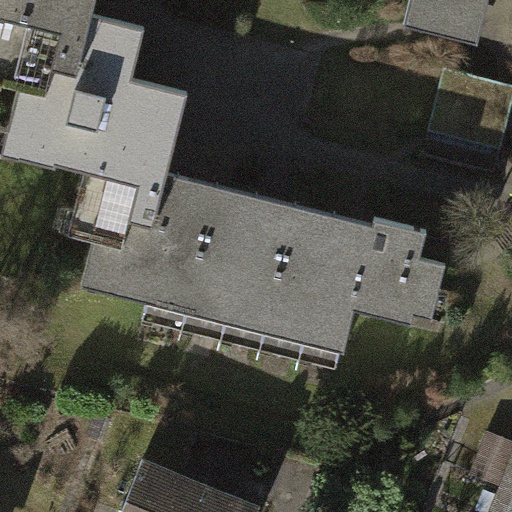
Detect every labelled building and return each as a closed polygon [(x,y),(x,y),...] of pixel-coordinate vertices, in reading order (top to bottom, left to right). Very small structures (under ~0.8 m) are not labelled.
[(0,0),(0,92),(18,97),(2,160),(75,179),(60,236),(91,244),(78,294),(347,362),(357,320),(414,335),(418,321),(437,326),(450,275),(422,268),(429,243),(377,230),(376,236),(171,184),(186,125),(192,102),(136,87),(149,35),(94,21),(99,0),(0,0)] [(480,0),(400,0),(395,21),(412,25),(470,40),(480,0)] [(511,102),(511,90),(442,72),(425,138),(497,157),(507,122),(511,102)] [(511,511),(511,442),(489,434),(473,475),(503,487),(492,511),(511,511)] [(257,511),(260,505),(144,460),(122,511),(257,511)]
